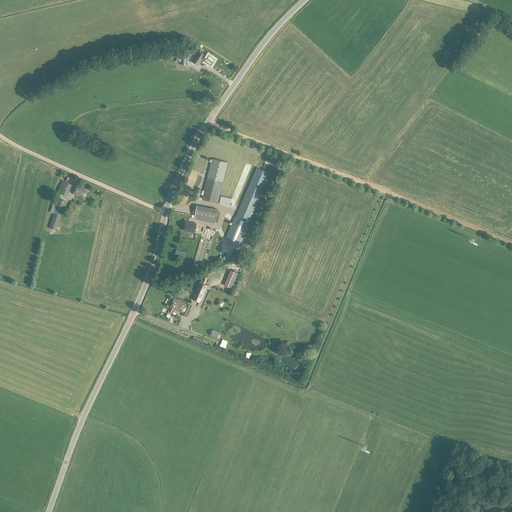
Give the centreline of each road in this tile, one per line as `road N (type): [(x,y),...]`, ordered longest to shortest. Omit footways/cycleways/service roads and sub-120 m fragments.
road 1 (track): [(207,121),(511,243)]
road 2 (unclassified): [(48,511),(144,290),(165,211)]
road 3 (unclassified): [(165,211),(210,115),(301,0)]
road 4 (unclassified): [(0,135),(165,211)]
